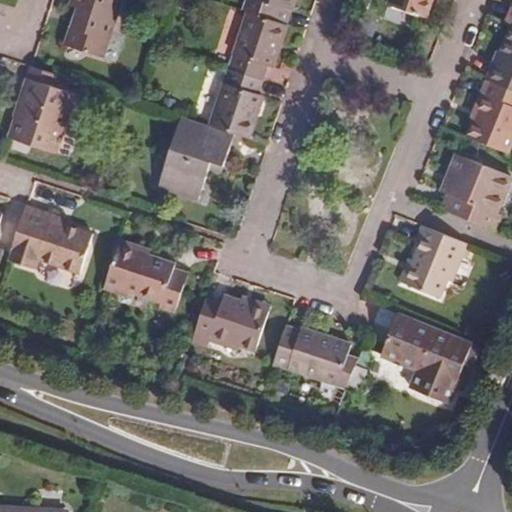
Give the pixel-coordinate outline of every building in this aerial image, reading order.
[(75,0),(73,6),(79,9),(68,45),(102,57),(120,0),(75,0)] [(247,0),(244,11),(248,12),(277,22),(281,8),(292,11),(296,0),(247,0)] [(391,0),(389,6),(426,18),(432,0),(391,0)] [(282,45),(289,26),(277,22),(248,12),(230,69),(264,81),(269,66),(273,67),(278,55),(276,54),(279,44),(282,45)] [(511,90),(511,33),(503,53),(497,66),(495,65),(489,81),(511,90)] [(497,66),(503,53),(500,52),(495,65),(497,66)] [(56,75),(34,68),(31,79),(53,86),(56,75)] [(259,94),(264,81),(230,69),(211,126),(236,134),(250,139),(257,120),(254,118),(257,111),(259,112),(264,97),(259,94)] [(53,86),(31,79),(28,78),(23,93),(26,94),(11,138),(57,152),(76,94),(53,86)] [(469,138),(509,154),(511,146),(511,90),(489,81),(483,95),(486,97),(477,119),(469,138)] [(486,97),(483,95),(473,117),(477,119),(486,97)] [(225,166),(236,134),(211,126),(182,116),(160,186),(201,200),(210,169),(213,162),(225,166)] [(445,210),(496,231),(503,215),(497,212),(511,177),(459,155),(453,170),(456,172),(450,185),(447,184),(443,192),(451,196),(445,210)] [(222,173),(225,166),(213,162),(210,169),(222,173)] [(53,220),(67,225),(69,219),(28,205),(25,214),(51,223),(53,220)] [(25,214),(5,271),(32,280),(35,271),(77,284),(93,234),(67,225),(53,220),(51,223),(25,214)] [(465,261),(471,246),(424,227),(419,239),(423,241),(415,260),(406,283),(441,298),(449,280),(458,258),(465,261)] [(109,280),(136,289),(164,299),(161,307),(177,312),(189,275),(175,270),(176,265),(150,256),(149,258),(139,254),(142,248),(122,241),(109,280)] [(149,258),(150,256),(152,251),(142,248),(139,254),(149,258)] [(406,283),(415,260),(411,258),(402,281),(406,283)] [(456,283),(465,261),(458,258),(449,280),(456,283)] [(109,280),(106,288),(133,298),(136,289),(109,280)] [(207,300),(193,342),(209,347),(212,340),(213,336),(241,345),(258,351),(272,307),(243,297),(241,302),(225,297),(222,306),(207,300)] [(449,403),(473,344),(400,313),(383,355),(421,371),(413,389),(449,403)] [(275,364),(339,385),(349,356),(353,346),(303,329),(302,331),(288,327),(275,364)] [(213,336),(212,340),(239,350),(241,345),(213,336)] [(339,385),(349,388),(360,360),(349,356),(339,385)]
